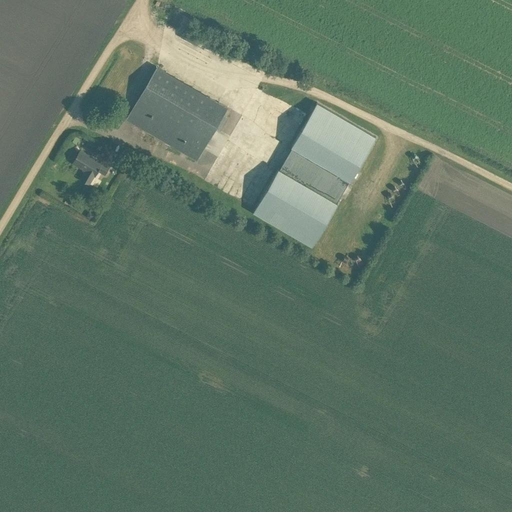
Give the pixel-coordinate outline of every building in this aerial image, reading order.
[(203,34),(187,25),(181,36),(197,45),(203,34)] [(158,66),(127,119),(197,159),(227,107),(158,66)] [(351,180),(376,136),(317,102),(292,145),(293,146),(280,168),(279,168),(254,211),(313,245),(338,202),(337,201),(350,179),(351,180)] [(73,163),(78,165),(86,170),(81,178),(89,183),(94,175),(96,176),(99,171),(105,174),(111,165),(103,160),(102,162),(81,150),(73,163)] [(91,219),(95,214),(90,211),(86,216),(91,219)]
